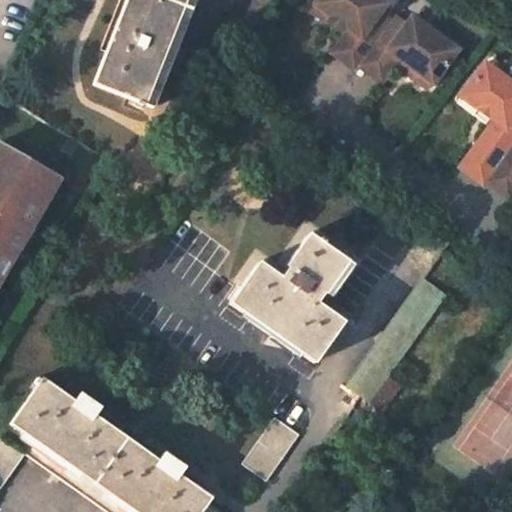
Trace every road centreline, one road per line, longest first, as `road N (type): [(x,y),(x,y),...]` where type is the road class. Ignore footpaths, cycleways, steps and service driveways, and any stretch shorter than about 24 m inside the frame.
road 1 (unknown): [(431,269),(340,394)]
road 2 (unknown): [(281,511),(326,446),(340,394)]
